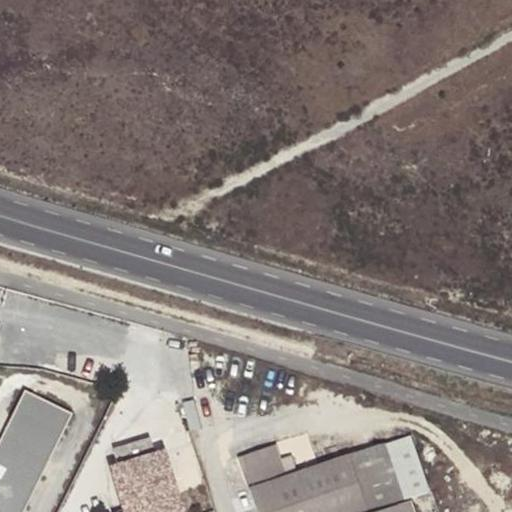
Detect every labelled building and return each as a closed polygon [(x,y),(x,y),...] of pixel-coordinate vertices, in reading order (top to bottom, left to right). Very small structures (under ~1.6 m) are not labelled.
[(0,511),(4,511),(68,410),(23,383),(0,420),(0,511)] [(96,432),(98,450),(142,434),(134,419),(96,432)] [(424,473),(410,431),(384,442),(403,494),(428,484),(424,473)] [(142,434),(98,450),(96,451),(112,496),(117,511),(169,511),(158,481),(162,480),(146,433),(142,434)] [(354,511),(403,494),(384,442),(287,475),(277,444),(242,457),(260,511),(354,511)] [(117,511),(112,496),(65,511),(117,511)] [(411,511),(406,499),(370,511),(411,511)]
